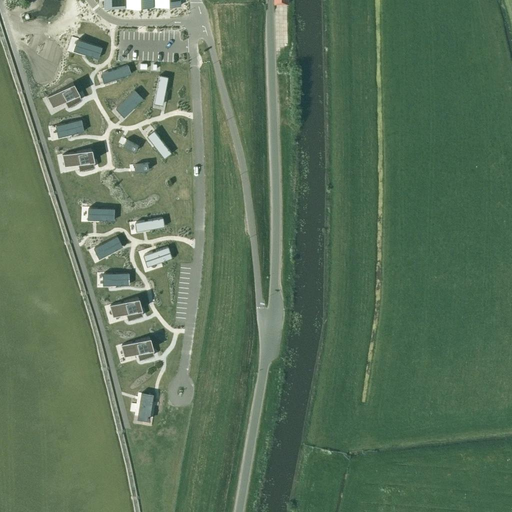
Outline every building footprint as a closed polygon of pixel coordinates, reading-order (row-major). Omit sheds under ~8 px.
[(151,42),(150,66),(167,66),(167,69),(184,69),(184,35),(162,35),(162,43),(151,42)] [(33,74),(34,78),(44,76),(43,70),(44,70),(43,62),(25,65),(27,75),(33,74)] [(78,94),(72,84),(49,96),(54,107),(78,94)] [(131,86),(122,86),(121,104),(130,104),(131,86)] [(99,88),(99,106),(107,106),(107,88),(99,88)] [(163,107),(156,107),(157,128),(170,127),(170,117),(163,117),(163,107)] [(40,116),(43,125),(60,120),(57,110),(40,116)] [(118,131),(118,111),(110,111),(110,131),(118,131)] [(86,126),(80,126),(80,113),(72,113),(73,133),(81,133),(81,132),(86,132),(86,126)] [(194,135),(193,156),(201,157),(202,136),(194,135)] [(166,157),(176,157),(175,137),(168,137),(168,149),(166,149),(166,157)] [(51,152),(69,148),(66,138),(49,143),(51,152)] [(125,157),(125,138),(117,138),(118,157),(125,157)] [(142,158),(150,158),(150,138),(142,138),(142,158)] [(91,162),(89,150),(63,155),(65,167),(91,162)] [(139,182),(138,162),(130,162),(130,182),(139,182)] [(107,183),(115,182),(114,163),(107,163),(107,183)] [(66,191),(68,201),(76,200),(77,203),(85,201),(82,188),(66,191)] [(114,204),(114,212),(127,211),(127,203),(114,204)] [(138,212),(125,213),(125,231),(138,231),(138,212)] [(110,217),(99,217),(99,229),(110,229),(110,217)] [(99,240),(82,245),(85,255),(102,250),(99,240)] [(118,241),(118,252),(125,252),(125,262),(131,262),(131,240),(118,241)] [(181,261),(201,260),(200,242),(193,242),(194,253),(181,253),(181,261)] [(107,263),(89,266),(90,275),(108,272),(107,263)] [(99,305),(118,302),(117,292),(98,295),(99,305)] [(140,320),(138,308),(112,314),(115,326),(140,320)] [(160,317),(163,339),(171,338),(168,316),(160,317)] [(153,348),(146,338),(124,352),(131,362),(153,348)] [(167,374),(175,376),(176,369),(168,367),(167,374)] [(138,368),(119,371),(120,381),(139,379),(138,368)] [(148,376),(150,386),(167,381),(165,372),(148,376)] [(170,411),(169,404),(153,404),(154,412),(170,411)] [(175,435),(175,426),(155,426),(155,434),(175,435)] [(146,428),(128,431),(130,442),(148,438),(146,428)] [(136,460),(154,458),(153,450),(135,452),(136,460)] [(140,486),(158,484),(157,475),(138,477),(140,486)]
